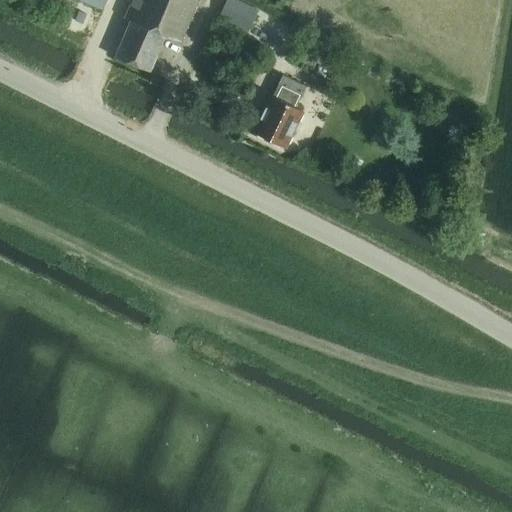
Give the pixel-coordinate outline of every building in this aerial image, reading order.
[(107,0),(83,0),(105,8),(107,0)] [(115,57),(149,71),(165,35),(180,41),(197,0),(126,0),(125,3),(130,5),(124,18),(131,21),(115,57)] [(226,0),(218,19),(248,33),(259,10),(238,0),(226,0)] [(358,57),(355,61),(364,66),(367,61),(358,57)] [(284,147),(302,110),(295,107),(306,86),(283,75),(273,95),(272,95),(260,118),(257,117),(252,128),(255,129),(254,132),(284,147)] [(443,104),(437,116),(458,127),(464,115),(443,104)]
